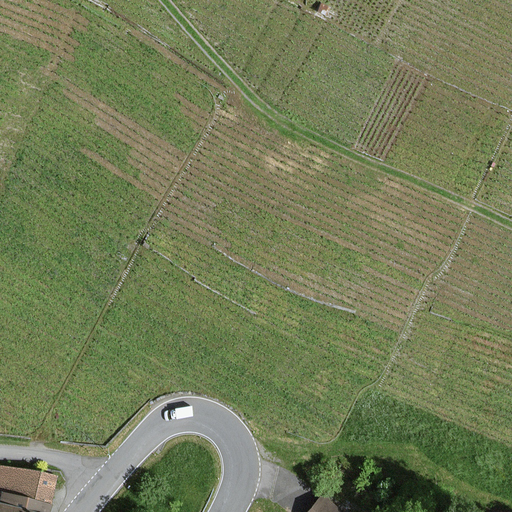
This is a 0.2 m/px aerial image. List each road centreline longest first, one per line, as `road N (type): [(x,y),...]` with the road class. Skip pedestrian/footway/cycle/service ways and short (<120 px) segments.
road 1 (track): [(511,221),(264,106),(166,0)]
road 2 (secondary): [(225,511),(238,472),(235,448),(203,419),(161,424),(105,484)]
